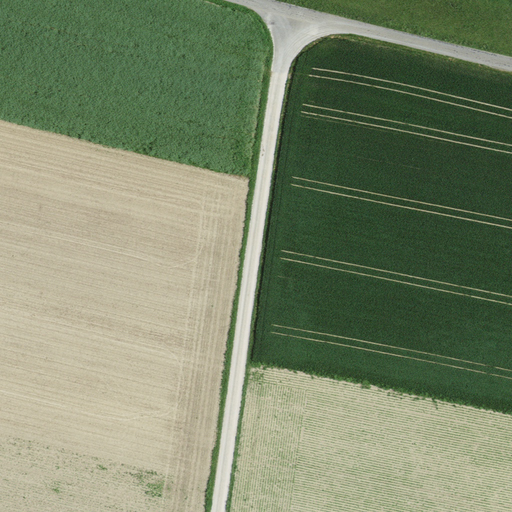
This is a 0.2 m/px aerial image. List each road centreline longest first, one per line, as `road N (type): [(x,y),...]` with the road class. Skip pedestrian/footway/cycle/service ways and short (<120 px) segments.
road 1 (residential): [(285,18),(217,511)]
road 2 (residential): [(511,64),(285,18)]
